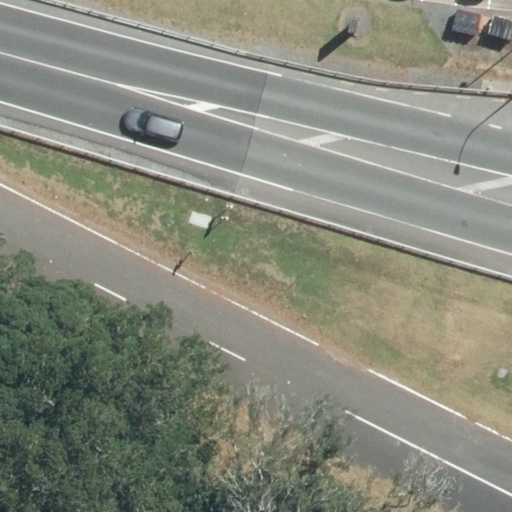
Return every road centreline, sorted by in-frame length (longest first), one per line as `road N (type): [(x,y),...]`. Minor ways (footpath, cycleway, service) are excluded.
road 1 (unclassified): [(0,242),(511,509)]
road 2 (tertiary): [(0,53),(511,194)]
